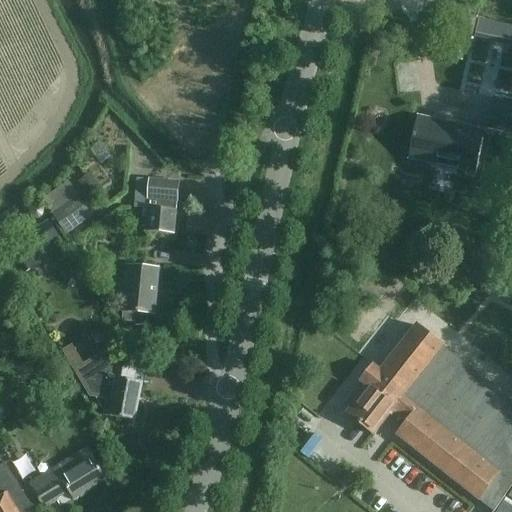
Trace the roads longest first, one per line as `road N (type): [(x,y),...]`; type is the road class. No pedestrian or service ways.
road 1 (tertiary): [(224,440),(328,0)]
road 2 (residential): [(224,440),(212,332),(215,161)]
